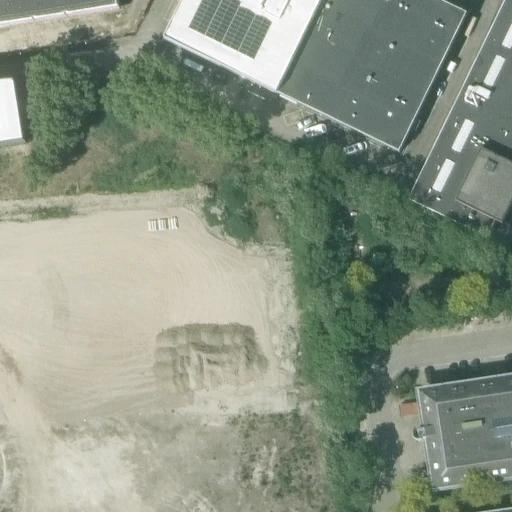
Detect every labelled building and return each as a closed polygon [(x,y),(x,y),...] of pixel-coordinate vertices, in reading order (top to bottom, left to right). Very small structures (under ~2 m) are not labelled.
[(0,0),(0,30),(124,15),(121,0),(0,0)] [(468,15),(436,0),(186,0),(166,42),(278,96),(279,96),(400,155),(468,15)] [(511,0),(507,0),(409,202),(488,241),(496,223),(503,227),(511,208),(511,0)] [(0,148),(26,144),(17,83),(0,85),(0,148)] [(425,392),(424,392),(424,394),(421,394),(421,397),(420,397),(420,399),(422,399),(425,423),(424,423),(424,424),(425,424),(426,426),(424,426),(424,427),(426,427),(426,431),(422,431),(421,431),(417,431),(414,435),(414,440),(418,443),(423,442),(424,441),(428,440),(430,459),(429,459),(429,460),(431,460),(431,461),(429,462),(430,463),(431,463),(435,487),(433,487),(434,489),(435,488),(435,491),(438,491),(439,492),(440,492),(440,491),(457,488),(457,489),(458,489),(458,488),(460,488),(460,489),(461,489),(461,487),(485,484),(486,485),(487,485),(487,484),(488,483),(488,485),(490,485),(489,483),(511,479),(511,380),(503,382),(503,381),(502,381),(502,382),(501,382),(500,381),(499,381),(499,383),(475,386),(475,385),(474,385),(474,386),(472,387),(472,385),(471,385),(471,387),(446,390),(446,389),(445,389),(445,391),(444,391),(443,390),(442,390),(442,391),(425,394),(425,392)] [(399,407),(401,419),(421,416),(419,404),(399,407)] [(177,499),(149,504),(145,483),(126,486),(125,478),(0,496),(0,511),(277,511),(269,455),(186,468),(190,493),(177,495),(177,499)]
